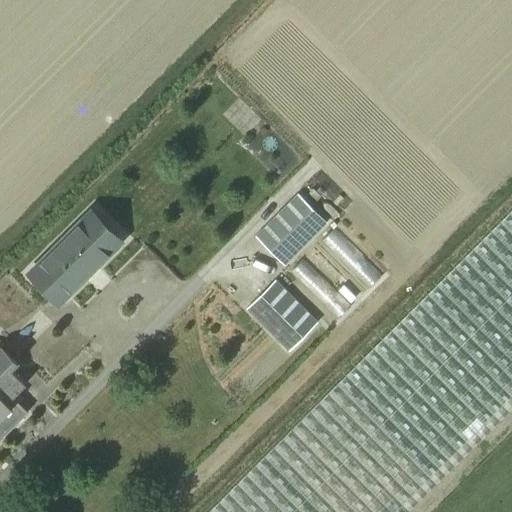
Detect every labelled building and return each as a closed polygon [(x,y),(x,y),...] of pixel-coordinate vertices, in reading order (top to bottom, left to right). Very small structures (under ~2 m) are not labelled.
[(297,192),(255,234),(284,263),(327,221),(297,192)] [(406,511),(511,407),(511,208),(206,511),(406,511)] [(70,290),(98,262),(109,252),(106,249),(106,248),(117,237),(94,213),(82,225),(79,222),(41,261),(44,264),(32,276),(55,299),(67,287),(70,290)] [(275,278),(246,307),(288,350),(318,321),(275,278)] [(0,439),(28,412),(13,397),(26,384),(12,370),(16,367),(0,350),(0,439)]
